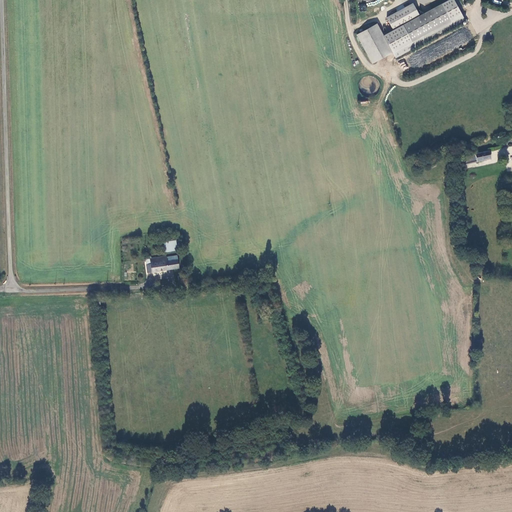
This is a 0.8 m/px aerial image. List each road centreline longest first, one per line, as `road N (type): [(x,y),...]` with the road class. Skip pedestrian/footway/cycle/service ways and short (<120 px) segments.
road 1 (unclassified): [(1,0),(8,295)]
road 2 (track): [(349,0),(352,33),(410,163),(502,143)]
